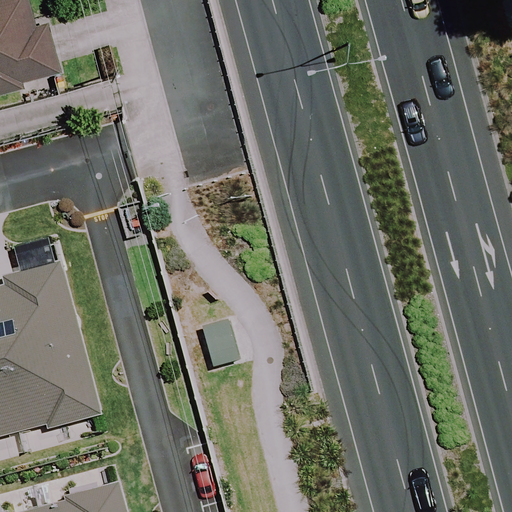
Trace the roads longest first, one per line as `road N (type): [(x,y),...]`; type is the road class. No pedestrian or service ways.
road 1 (primary): [(409,511),(271,0)]
road 2 (primary): [(402,0),(511,401)]
road 3 (residential): [(192,117),(164,0)]
